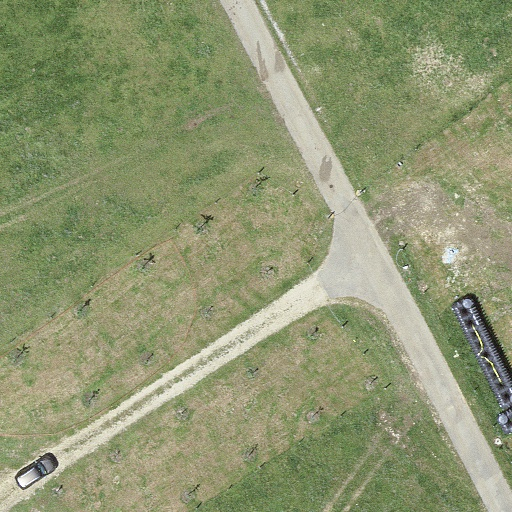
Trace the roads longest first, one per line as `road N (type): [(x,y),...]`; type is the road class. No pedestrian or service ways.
road 1 (track): [(234,0),(501,511)]
road 2 (track): [(0,500),(371,251)]
